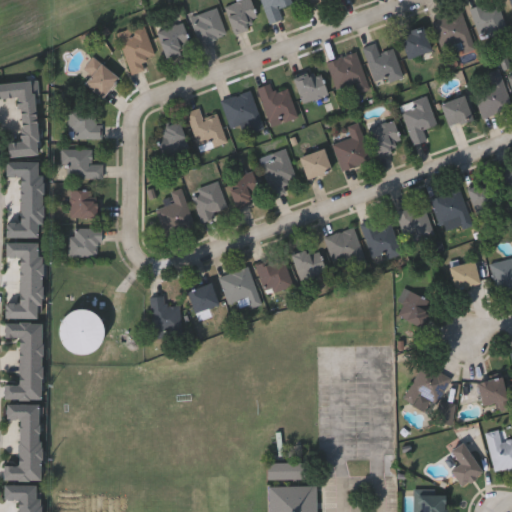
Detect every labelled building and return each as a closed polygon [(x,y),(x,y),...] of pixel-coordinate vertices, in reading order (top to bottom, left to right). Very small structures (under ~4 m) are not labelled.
[(250,20),(252,27),(233,34),(225,7),(245,0),(251,0),(257,18),(250,20)] [(261,0),(290,0),(292,4),(279,8),(282,19),(269,24),(261,0)] [(327,0),(304,8),(300,0),(327,0)] [(471,8),(498,1),(506,33),(479,40),(471,8)] [(227,37),(201,46),(191,16),(217,8),(227,37)] [(455,55),(452,45),(441,49),(433,21),(462,12),(474,49),(455,55)] [(191,49),(165,57),(154,24),(180,16),(191,49)] [(153,55),(144,58),(147,69),(130,74),(118,32),(145,24),(153,55)] [(398,37),(422,26),(432,50),(408,60),(398,37)] [(394,48),(403,77),(376,85),(364,47),(375,43),(378,53),(394,48)] [(369,90),(339,99),(327,62),(357,52),(369,90)] [(84,83),(90,75),(83,68),(93,56),(119,79),(102,99),(84,83)] [(294,79),(319,69),(328,95),(303,104),(294,79)] [(511,108),(483,117),(476,95),(491,89),(486,74),(499,70),(511,108)] [(38,154),(7,156),(6,141),(20,141),(18,97),(0,98),(0,82),(35,81),(38,154)] [(287,87),(297,116),(270,125),(258,87),(270,83),(273,92),(287,87)] [(263,128),(254,131),(251,121),(231,128),(221,100),(250,90),(263,128)] [(413,145),(399,106),(427,96),(437,125),(423,130),(427,140),(413,145)] [(441,102),(465,97),(471,120),(447,126),(441,102)] [(218,114),(224,136),(196,144),(187,111),(199,108),(202,119),(218,114)] [(102,138),(68,138),(68,109),(95,109),(95,124),(102,124),(102,138)] [(379,156),(366,129),(391,117),(404,145),(379,156)] [(165,157),(154,132),(178,121),(189,147),(165,157)] [(330,135),(347,130),(346,127),(359,123),(371,160),(342,170),(330,135)] [(92,149),(92,163),(103,163),(103,178),(68,178),(68,166),(61,166),(61,149),(92,149)] [(286,193),(271,196),(261,156),(287,149),(295,180),(284,183),(286,193)] [(306,179),(299,157),(324,149),(331,171),(306,179)] [(236,177),(234,171),(251,165),(259,192),(252,194),(254,201),(235,207),(226,180),(236,177)] [(511,195),(511,193),(508,194),(500,170),(511,166),(511,195)] [(471,184),(497,182),(499,211),(473,212),(471,184)] [(191,193),(217,183),(228,212),(202,222),(191,193)] [(164,234),(157,209),(174,204),(171,192),(182,188),(194,225),(164,234)] [(472,225),(462,229),(458,218),(439,225),(430,199),(459,188),(472,225)] [(95,217),(70,217),(70,190),(95,190),(95,217)] [(398,212),(425,204),(435,236),(408,244),(398,212)] [(373,257),(360,224),(373,219),(377,229),(391,223),(402,252),(387,258),(385,252),(373,257)] [(356,265),(353,258),(336,265),(325,238),(353,227),(366,261),(356,265)] [(69,256),(69,228),(101,228),(101,256),(69,256)] [(294,253),(320,249),(323,275),(297,278),(294,253)] [(265,294),(257,264),(283,257),(291,287),(265,294)] [(511,289),(500,293),(490,264),(511,257),(511,262),(511,289)] [(479,284),(454,289),(449,266),(474,260),(479,284)] [(227,303),(219,276),(249,267),(257,294),(227,303)] [(194,314),(186,292),(210,283),(218,305),(194,314)] [(398,315),(404,303),(397,300),(405,287),(433,302),(419,327),(398,315)] [(150,297),(166,296),(166,306),(180,305),(181,333),(151,334),(150,297)] [(92,310),(63,316),(72,358),(100,352),(92,310)] [(401,392),(428,363),(451,384),(433,403),(422,393),(413,403),(401,392)] [(476,384),(500,376),(508,399),(484,407),(476,384)] [(511,467),(494,472),(485,431),(500,428),(502,439),(511,436),(511,467)] [(482,473),(460,486),(449,468),(456,463),(448,451),(463,442),(482,473)] [(306,478),(268,478),(268,462),(305,461),(306,478)] [(317,485),(317,511),(269,511),(269,485),(317,485)] [(444,509),(455,509),(455,511),(414,511),(414,492),(444,493),(444,509)]
